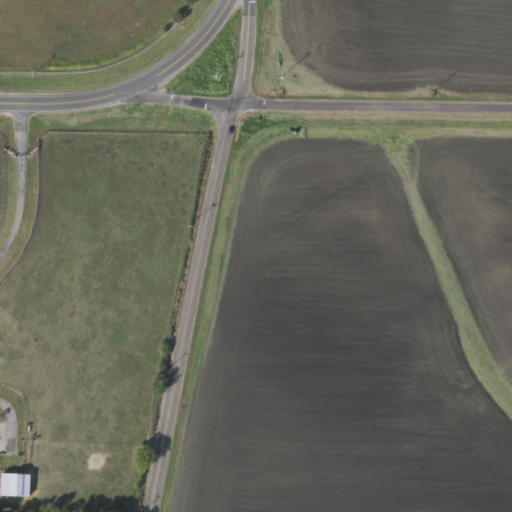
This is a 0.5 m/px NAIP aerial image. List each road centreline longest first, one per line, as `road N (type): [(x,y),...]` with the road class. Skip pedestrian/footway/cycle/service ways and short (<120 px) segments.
road 1 (residential): [(248,0),(247,58),(229,108),(160,511)]
road 2 (residential): [(511,113),(229,108),(120,92)]
road 3 (tertiary): [(0,101),(97,99),(143,83),(179,59),(228,0)]
